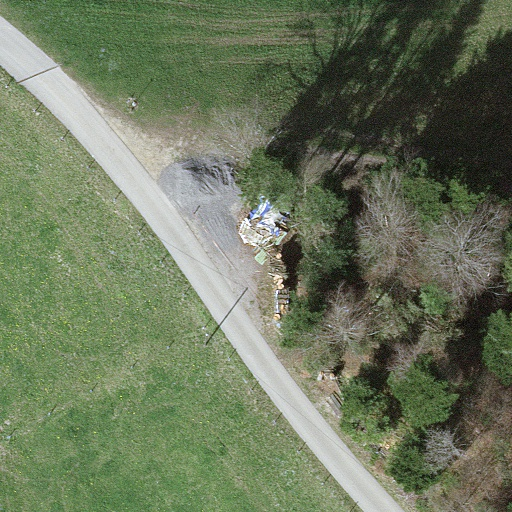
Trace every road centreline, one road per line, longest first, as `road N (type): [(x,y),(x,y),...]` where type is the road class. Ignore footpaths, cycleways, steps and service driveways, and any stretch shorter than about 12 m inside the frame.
road 1 (unclassified): [(0,42),(102,145),(300,416),(385,511)]
road 2 (track): [(511,198),(421,172),(102,145)]
